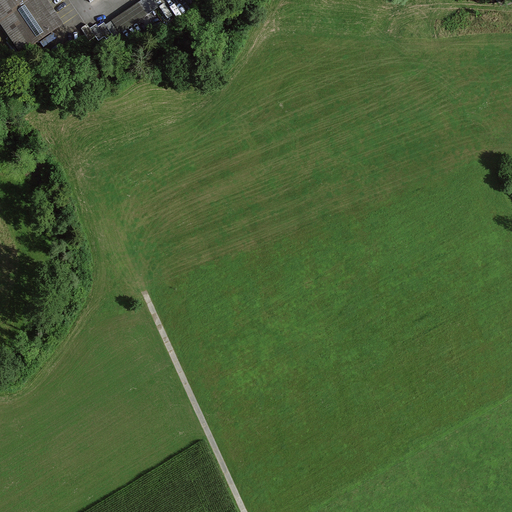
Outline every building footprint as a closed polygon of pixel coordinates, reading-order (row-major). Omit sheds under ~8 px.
[(64,21),(48,0),(0,0),(0,22),(21,52),(64,21)] [(159,5),(155,0),(139,0),(106,23),(114,35),(159,5)] [(105,21),(98,25),(105,35),(106,37),(113,33),(105,21)] [(81,27),(89,39),(95,35),(90,27),(87,23),(81,27)] [(97,23),(90,27),(95,35),(98,39),(105,35),(98,25),(97,23)]
